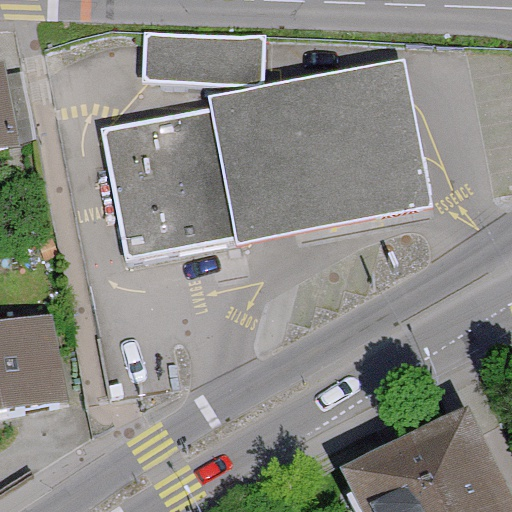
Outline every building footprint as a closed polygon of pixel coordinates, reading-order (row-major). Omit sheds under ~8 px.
[(266,43),(146,37),(143,93),(263,99),(266,43)] [(15,62),(0,64),(0,163),(33,159),(15,62)] [(238,248),(239,256),(432,219),(403,73),(263,99),(211,110),(213,120),(238,248)] [(238,248),(213,120),(104,141),(128,270),(238,248)] [(45,314),(0,325),(0,433),(72,415),(45,314)] [(502,511),(471,442),(345,500),(350,511),(502,511)]
